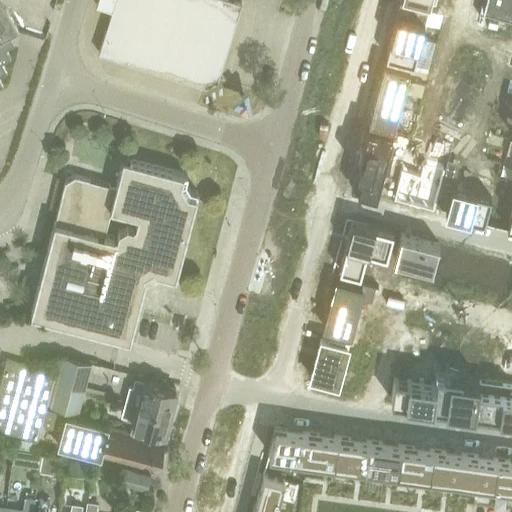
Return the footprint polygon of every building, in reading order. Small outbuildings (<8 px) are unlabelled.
[(18,29),(1,0),(0,0),(0,85),(3,84),(0,78),(0,74),(7,70),(2,62),(10,57),(6,48),(14,43),(10,34),(18,29)] [(96,0),(95,6),(111,10),(97,52),(196,83),(198,75),(214,67),(220,69),(242,2),(238,1),(236,0),(96,0)] [(400,1),(385,55),(413,62),(412,66),(427,70),(435,40),(421,36),(424,22),(419,21),(423,7),(400,1)] [(384,61),(368,120),(393,127),(409,68),(384,61)] [(359,155),(351,186),(376,193),(381,172),(388,174),(396,146),(389,144),(392,131),(367,124),(361,146),(359,155)] [(435,204),(442,177),(445,164),(423,158),(419,171),(401,166),(393,197),(434,208),(435,204)] [(30,313),(130,340),(149,269),(168,275),(177,269),(198,191),(190,189),(186,181),(188,173),(130,159),(121,164),(116,185),(74,174),(65,179),(30,313)] [(442,177),(435,204),(446,207),(445,211),(484,221),(491,195),(453,185),(454,180),(442,177)] [(352,219),(339,268),(360,273),(366,249),(386,255),(393,230),(352,219)] [(400,232),(394,256),(433,267),(439,243),(400,232)] [(433,267),(427,287),(441,290),(444,279),(469,285),(469,284),(478,253),(439,243),(433,267)] [(511,262),(478,253),(469,284),(498,292),(508,294),(510,286),(511,279),(511,262)] [(375,284),(363,280),(361,286),(336,279),(335,285),(332,295),(324,326),(350,333),(360,296),(371,299),(375,284)] [(321,337),(310,376),(337,383),(349,341),(327,335),(326,339),(321,337)] [(360,367),(357,394),(391,399),(397,357),(384,355),(382,370),(360,367)] [(56,382),(83,389),(90,364),(63,357),(56,382)] [(0,428),(36,438),(53,371),(7,359),(0,383),(0,428)] [(436,382),(432,405),(474,410),(479,379),(437,373),(436,382)] [(394,376),(391,399),(432,405),(436,382),(394,376)] [(176,389),(160,385),(135,379),(133,388),(129,387),(126,401),(172,413),(176,400),(173,400),(176,389)] [(511,383),(479,379),(474,410),(511,415),(511,383)] [(83,389),(56,382),(49,407),(76,414),(83,389)] [(169,425),(172,413),(126,401),(122,415),(136,419),(134,428),(164,435),(166,424),(169,425)] [(49,428),(61,432),(58,445),(101,456),(103,450),(143,461),(159,465),(164,443),(143,438),(144,435),(62,414),(45,410),(41,426),(49,428)] [(275,426),(268,452),(302,457),(306,431),(275,426)] [(306,431),(302,457),(334,461),(337,435),(306,431)] [(337,435),(334,461),(366,466),(369,439),(337,435)] [(34,448),(36,440),(21,438),(19,445),(34,448)] [(366,466),(365,470),(397,475),(401,444),(369,439),(366,466)] [(401,444),(397,475),(429,479),(429,474),(433,448),(401,444)] [(433,448),(429,474),(461,479),(465,452),(433,448)] [(24,461),(40,463),(42,452),(26,449),(24,461)] [(42,452),(40,463),(40,467),(54,469),(56,454),(42,452)] [(465,452),(461,479),(493,483),(497,457),(465,452)] [(68,475),(85,476),(86,455),(69,454),(68,475)] [(511,458),(497,457),(493,483),(511,485),(511,458)] [(92,461),(90,474),(103,476),(105,463),(92,461)] [(151,475),(135,471),(122,467),(118,482),(147,489),(151,475)] [(263,472),(252,511),(275,511),(285,478),(263,472)] [(23,509),(5,506),(4,511),(28,511),(29,510),(34,509),(35,497),(34,497),(35,492),(26,491),(26,496),(25,496),(23,509)] [(46,511),(49,499),(38,498),(35,511),(46,511)] [(96,511),(98,502),(87,501),(85,511),(96,511)] [(69,511),(80,511),(82,504),(71,502),(69,511)]
